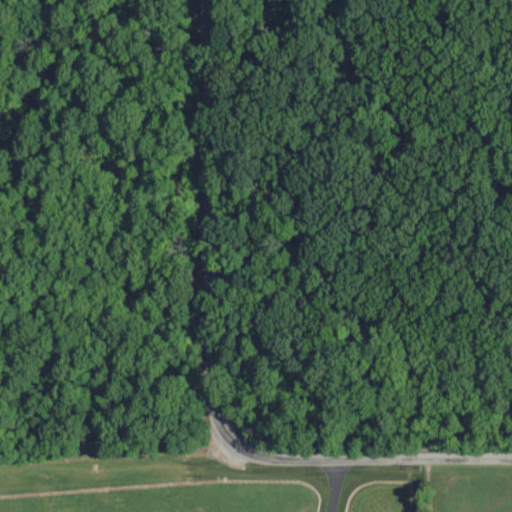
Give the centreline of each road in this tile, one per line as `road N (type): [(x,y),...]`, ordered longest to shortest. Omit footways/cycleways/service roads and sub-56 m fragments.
road 1 (residential): [(255,446),(219,387),(209,340),(200,0)]
road 2 (residential): [(255,446),(275,456),(511,457)]
